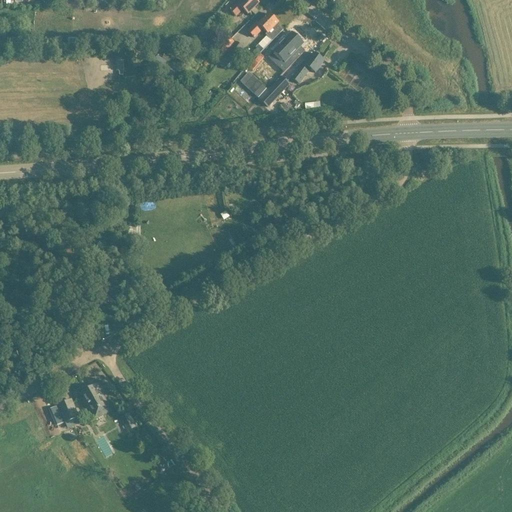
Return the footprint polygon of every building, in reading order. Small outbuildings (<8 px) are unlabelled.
[(248,15),(252,11),(259,4),(255,0),(240,0),(230,11),(236,17),(243,11),(246,14),(248,15)] [(258,24),(250,33),(255,38),(264,30),(268,34),(266,35),(268,37),(259,46),(263,50),(263,51),(283,31),(276,25),(278,23),(269,14),(262,21),(259,24),(258,24)] [(292,33),(273,52),(284,62),(278,68),(283,73),(304,52),(299,47),(302,44),(292,33)] [(228,37),(216,52),(223,57),(234,42),(228,37)] [(237,42),(224,57),(225,58),(230,62),(231,63),(244,47),(237,42)] [(296,74),(292,79),(299,84),(310,70),(315,73),(324,61),(314,54),(310,59),(308,58),(296,74)] [(262,55),(249,69),(256,74),(268,60),(262,55)] [(157,56),(152,65),(168,75),(171,77),(176,68),(157,56)] [(168,75),(155,92),(158,94),(171,77),(168,75)] [(269,89),(259,100),(268,108),(275,100),(277,98),(289,85),(282,78),(270,90),(269,89)] [(343,95),(345,105),(354,103),(352,93),(343,95)] [(181,99),(175,106),(179,110),(185,103),(181,99)] [(272,195),(264,203),(270,209),(278,202),(272,195)] [(288,213),(285,216),(291,223),(295,220),(288,213)] [(139,228),(129,228),(130,243),(139,242),(139,228)] [(317,268),(330,261),(324,250),(311,258),(317,268)] [(81,393),(96,419),(110,411),(102,396),(103,396),(97,385),(90,389),(89,388),(83,391),(84,392),(81,393)] [(66,423),(79,418),(71,400),(58,405),(66,423)] [(63,424),(57,407),(49,410),(55,427),(63,424)] [(129,414),(120,419),(127,432),(136,427),(129,414)] [(82,440),(87,447),(96,441),(92,434),(82,440)]
